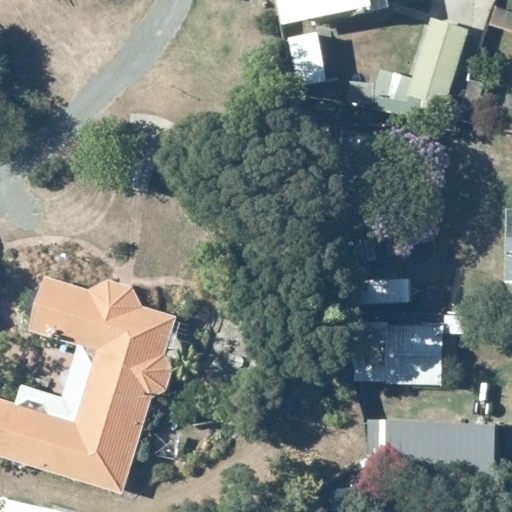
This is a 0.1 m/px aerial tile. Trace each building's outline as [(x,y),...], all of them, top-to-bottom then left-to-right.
[(396,2),(395,0),(295,0),(299,19),(396,2)] [(487,0),(432,0),(427,17),(436,20),(415,87),(456,100),(487,0)] [(192,349),(177,344),(189,310),(154,298),(158,288),(107,272),(103,282),(60,268),(40,330),(86,344),(68,398),(29,385),(24,400),(0,392),(0,447),(130,490),(164,387),(178,392),(192,349)] [(453,322),(394,321),(393,353),(358,353),(358,381),(452,383),(453,322)] [(509,415),(395,410),(392,482),(506,487),(509,415)] [(80,511),(17,497),(13,511),(80,511)]
